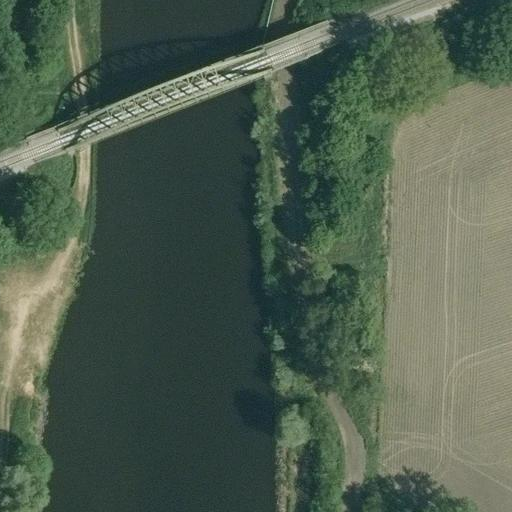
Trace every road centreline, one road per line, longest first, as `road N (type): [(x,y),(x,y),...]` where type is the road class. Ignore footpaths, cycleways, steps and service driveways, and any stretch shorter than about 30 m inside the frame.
road 1 (track): [(353,511),(353,455),(304,273),(279,0)]
road 2 (track): [(0,408),(8,364),(66,246),(82,191),(66,0)]
